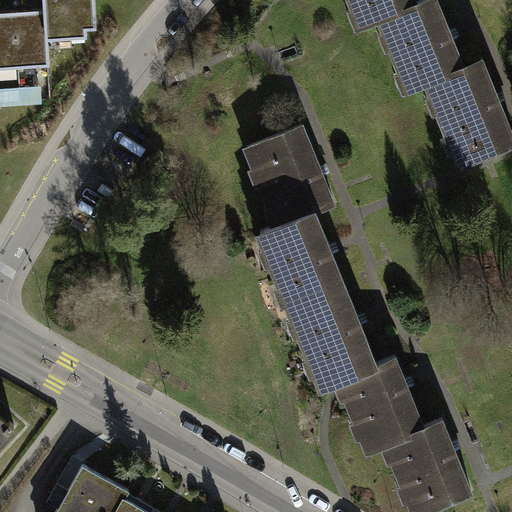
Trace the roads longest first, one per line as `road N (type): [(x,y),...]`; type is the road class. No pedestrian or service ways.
road 1 (residential): [(299,511),(0,337)]
road 2 (residential): [(198,0),(141,65),(0,275)]
